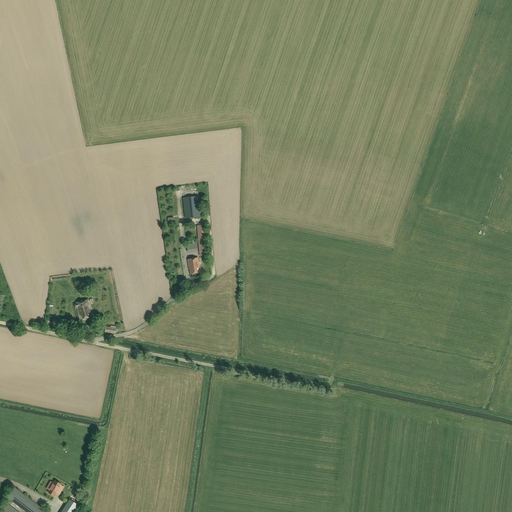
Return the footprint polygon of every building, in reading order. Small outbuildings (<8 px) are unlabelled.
[(185,202),(187,216),(198,215),(197,208),(194,209),(194,207),(199,206),(197,195),(195,196),(194,191),(186,192),(188,202),(185,202)] [(206,225),(197,226),(199,256),(208,255),(206,225)] [(191,274),(199,272),(199,267),(198,258),(188,260),(189,268),(190,268),(191,274)] [(92,317),(89,305),(90,305),(88,299),(76,303),(76,304),(75,304),(76,308),(77,308),(80,320),(92,317)] [(53,484),(48,492),(54,496),(59,487),(53,484)] [(45,511),(46,511),(14,488),(7,497),(26,511),(45,511)] [(61,511),(77,511),(80,507),(70,500),(61,511)] [(0,511),(18,511),(7,503),(0,511)]
